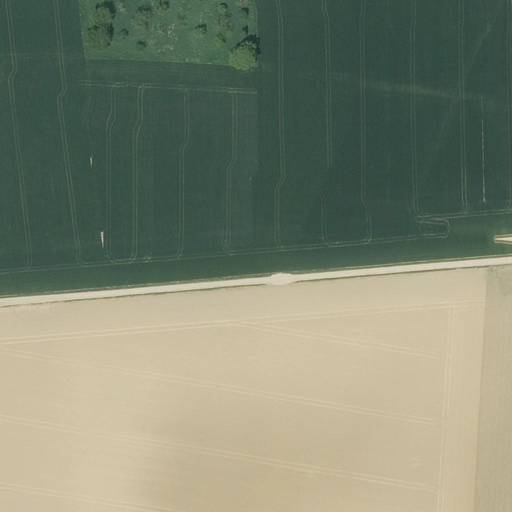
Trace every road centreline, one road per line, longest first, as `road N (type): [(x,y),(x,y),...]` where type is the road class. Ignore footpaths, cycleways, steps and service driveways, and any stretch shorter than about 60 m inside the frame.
road 1 (unclassified): [(511,260),(0,303)]
road 2 (track): [(249,86),(254,282)]
